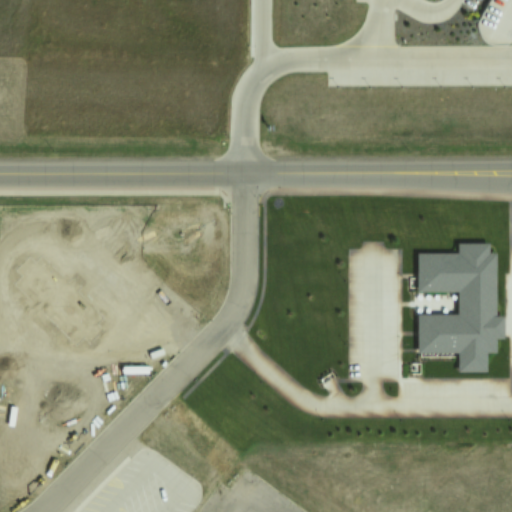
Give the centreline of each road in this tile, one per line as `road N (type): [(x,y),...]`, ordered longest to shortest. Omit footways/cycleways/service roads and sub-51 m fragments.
road 1 (tertiary): [(0,172),(511,170)]
road 2 (residential): [(40,511),(233,313),(243,282),(243,172)]
